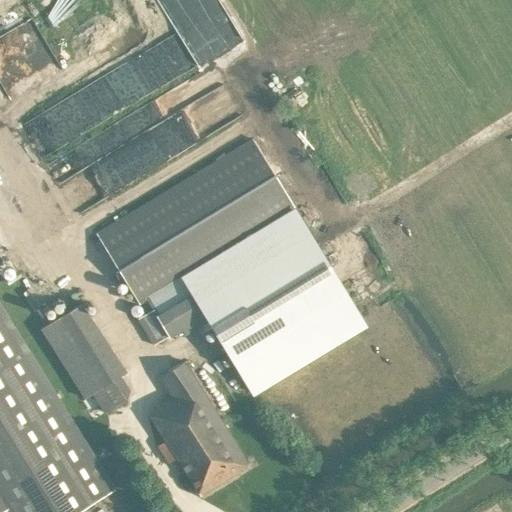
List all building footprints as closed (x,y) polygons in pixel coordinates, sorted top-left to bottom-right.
[(73,210),(204,142),(184,104),(188,102),(184,94),(207,82),(208,84),(223,75),(218,64),(120,115),(134,140),(57,180),(73,210)] [(252,137),(94,234),(137,305),(145,300),(150,310),(136,319),(152,345),(180,328),(183,333),(206,319),(182,280),(296,210),(252,137)] [(296,210),(182,280),(206,319),(250,391),(252,394),(253,393),(366,324),(296,210)] [(130,391),(120,376),(125,373),(80,304),(41,328),(85,398),(92,394),(105,415),(126,401),(130,391)] [(0,511),(73,511),(113,487),(0,305),(0,511)] [(248,464),(183,361),(158,377),(170,397),(160,403),(163,406),(149,415),(200,495),(248,464)]
